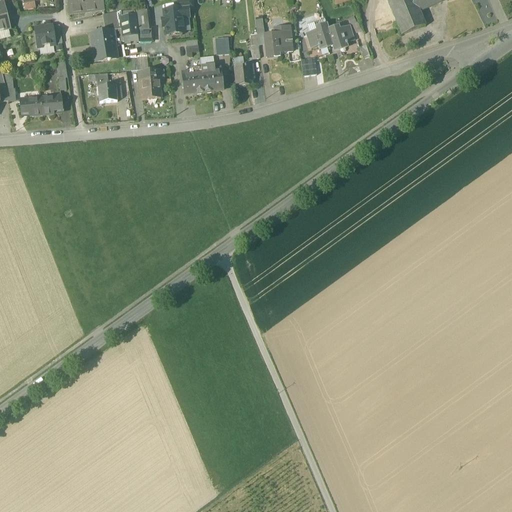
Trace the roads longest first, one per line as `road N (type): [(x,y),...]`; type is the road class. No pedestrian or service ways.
road 1 (residential): [(469,71),(0,413)]
road 2 (residential): [(463,45),(238,119),(78,136)]
road 3 (track): [(221,252),(331,511)]
road 4 (residential): [(78,136),(62,0)]
